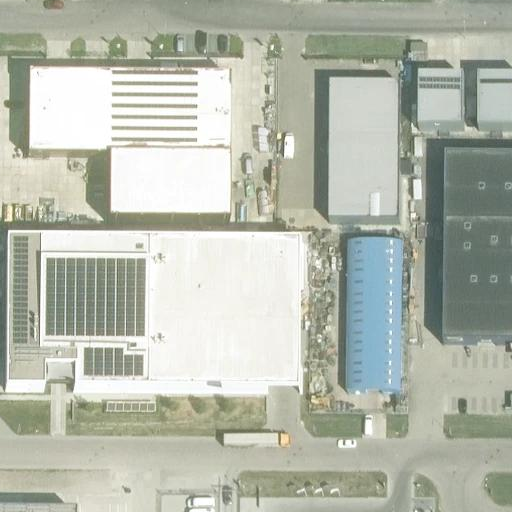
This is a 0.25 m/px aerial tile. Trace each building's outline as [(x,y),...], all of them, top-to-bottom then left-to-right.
[(26,77),(26,160),(108,160),(107,225),(228,225),(229,161),(229,78),(26,77)] [(419,132),(463,132),(464,80),(419,79),(419,132)] [(478,132),(511,132),(511,79),(479,80),(478,132)] [(328,225),(400,225),(401,85),(329,85),(328,225)] [(511,159),(446,159),(443,347),(511,347),(511,159)] [(5,243),(4,393),(43,393),(43,383),(72,383),(72,394),(267,395),(267,291),(302,291),(302,245),(5,243)] [(347,395),(399,395),(401,246),(349,245),(347,395)]
